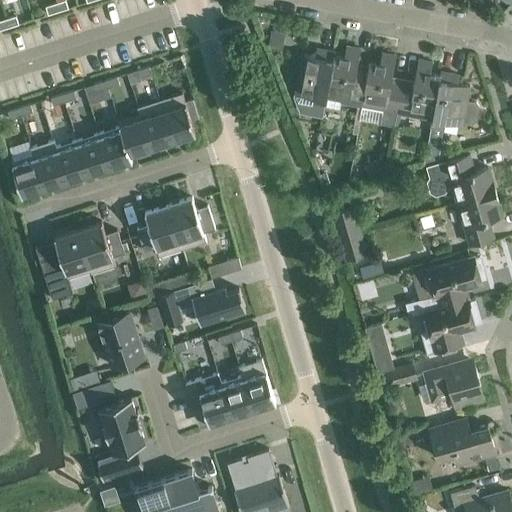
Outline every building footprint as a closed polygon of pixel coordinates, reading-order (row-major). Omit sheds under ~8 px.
[(59,12),(69,9),(65,0),(57,3),(59,12)] [(49,15),(59,12),(57,3),(47,6),(49,15)] [(16,16),(6,19),(8,27),(18,24),(16,16)] [(0,29),(8,27),(6,19),(0,20),(0,29)] [(268,43),(281,45),(283,33),(270,31),(268,43)] [(335,51),(334,51),(323,109),(326,110),(326,106),(340,109),(341,104),(361,108),(369,62),(366,77),(355,75),(360,48),(346,45),(344,57),(334,55),(335,51)] [(323,109),(334,51),(316,48),(315,55),(303,53),(295,95),(296,99),(299,102),(313,105),(313,107),(323,109)] [(379,64),(369,62),(361,108),(382,112),(380,123),(394,126),(394,124),(396,115),(402,84),(391,82),(396,54),(382,52),(379,64)] [(402,84),(396,115),(401,116),(430,122),(429,128),(430,128),(441,71),(440,71),(439,75),(430,73),(432,61),(418,59),(413,86),(402,84)] [(138,69),(140,77),(151,73),(149,65),(138,69)] [(459,75),(441,71),(430,128),(444,131),(446,121),(462,124),(463,119),(474,121),(478,118),(480,105),(479,102),(466,99),(469,85),(458,82),(459,75)] [(117,76),(106,79),(108,87),(119,83),(117,76)] [(97,91),(108,87),(106,79),(94,83),(97,91)] [(62,93),(64,101),(76,97),(73,90),(62,93)] [(182,92),(160,99),(173,139),(195,132),(191,119),(199,117),(193,98),(185,100),(182,92)] [(64,101),(62,93),(51,97),(53,105),(64,101)] [(173,139),(160,99),(137,106),(139,113),(140,112),(151,146),(173,139)] [(19,107),(21,115),(33,111),(30,103),(19,107)] [(21,115),(19,107),(7,111),(10,118),(21,115)] [(121,125),(130,153),(151,146),(140,112),(139,113),(117,120),(119,125),(121,125)] [(121,125),(119,125),(98,132),(109,166),(132,159),(130,153),(121,125)] [(98,132),(77,139),(88,173),(109,166),(98,132)] [(55,146),(56,146),(54,139),(30,146),(32,153),(33,153),(44,187),(66,180),(55,146)] [(88,173),(77,139),(56,146),(55,146),(66,180),(88,173)] [(424,162),(438,158),(440,147),(438,144),(428,142),(424,162)] [(33,153),(32,153),(11,160),(22,194),(44,187),(33,153)] [(453,186),(457,201),(495,190),(489,167),(474,171),(469,154),(426,166),(429,177),(426,181),(430,192),(435,195),(445,192),(447,187),(453,186)] [(383,156),(367,161),(371,174),(387,169),(383,156)] [(326,171),(320,174),(326,189),(332,186),(326,171)] [(503,215),(495,190),(457,201),(469,243),(493,236),(488,219),(503,215)] [(192,196),(168,204),(182,248),(206,240),(203,231),(215,227),(208,204),(196,208),(192,196)] [(159,255),(182,248),(168,204),(144,211),(148,224),(137,227),(144,250),(156,246),(159,255)] [(340,236),(360,230),(353,208),(333,214),(340,236)] [(78,228),(92,272),(116,264),(113,255),(124,251),(117,229),(105,233),(101,220),(78,228)] [(54,236),(58,247),(38,253),(52,298),(73,291),(68,277),(90,270),(91,272),(92,272),(78,228),(54,236)] [(360,230),(340,236),(346,259),(366,253),(360,230)] [(422,296),(405,301),(409,314),(425,309),(426,310),(464,298),(461,287),(467,285),(481,281),(481,280),(488,278),(480,254),(474,255),(474,254),(454,260),(430,267),(414,272),(422,296)] [(241,267),(238,256),(226,259),(229,271),(241,267)] [(381,260),(360,266),(363,278),(384,271),(381,260)] [(227,291),(225,285),(214,289),(210,277),(159,293),(157,294),(167,325),(182,320),(178,308),(193,303),(199,323),(245,309),(238,288),(227,291)] [(159,293),(155,282),(145,286),(149,296),(159,293)] [(431,327),(421,330),(423,340),(427,353),(460,343),(456,330),(461,328),(476,324),(475,322),(481,321),(475,298),(469,300),(468,297),(464,298),(426,310),(431,327)] [(157,305),(147,308),(152,323),(162,320),(157,305)] [(144,354),(130,310),(98,321),(99,324),(98,325),(102,337),(104,337),(113,364),(144,354)] [(240,329),(229,332),(231,340),(243,336),(240,329)] [(220,343),(231,340),(229,332),(218,336),(220,343)] [(175,351),(187,348),(184,340),(173,344),(175,351)] [(387,346),(371,350),(378,373),(394,368),(387,346)] [(241,374),(252,409),(276,401),(262,358),(238,365),(241,374)] [(452,393),(455,404),(480,397),(469,359),(425,371),(433,398),(452,393)] [(388,384),(416,376),(413,363),(384,372),(388,384)] [(70,376),(74,388),(99,380),(96,368),(70,376)] [(219,381),(230,416),(252,409),(241,374),(219,381)] [(209,423),(230,416),(219,381),(199,388),(196,378),(185,382),(192,403),(201,400),(209,423)] [(114,457),(97,463),(103,478),(143,466),(138,450),(135,451),(133,445),(145,441),(141,427),(142,426),(137,411),(136,411),(131,396),(98,407),(114,457)] [(470,429),(466,416),(429,427),(437,457),(454,452),(457,463),(496,452),(487,423),(470,429)] [(271,510),(289,504),(279,474),(277,475),(275,469),(269,448),(247,455),(248,459),(243,461),(242,457),(227,462),(234,484),(236,488),(234,489),(241,511),(268,502),(271,510)] [(141,508),(141,509),(143,508),(143,511),(218,511),(211,487),(212,486),(212,485),(197,490),(191,470),(192,469),(192,468),(134,487),(134,488),(136,487),(142,507),(141,508)] [(443,503),(452,500),(455,511),(464,511),(467,511),(511,511),(511,505),(507,489),(506,489),(506,490),(479,498),(475,484),(440,494),(443,503)] [(112,486),(97,491),(102,507),(117,502),(112,486)] [(421,499),(417,503),(419,508),(424,509),(428,505),(426,500),(421,499)]
